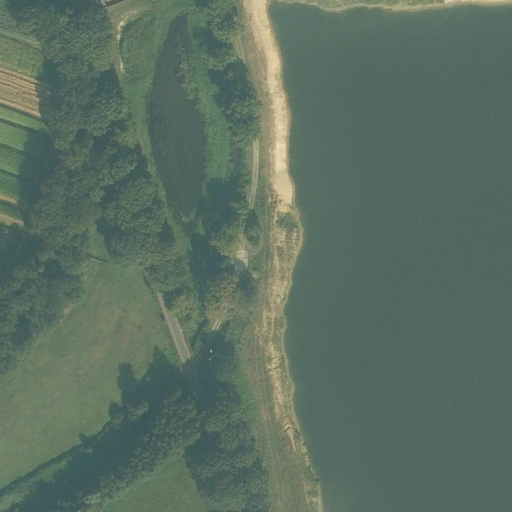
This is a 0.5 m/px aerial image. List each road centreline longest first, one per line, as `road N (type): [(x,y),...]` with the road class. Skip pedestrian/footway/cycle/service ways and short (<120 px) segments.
road 1 (unclassified): [(241,511),(97,112),(82,0)]
road 2 (track): [(191,375),(225,304),(251,203),(253,119),(229,0)]
road 3 (track): [(97,112),(76,131),(52,223),(30,240),(0,228)]
road 4 (track): [(210,428),(92,511)]
